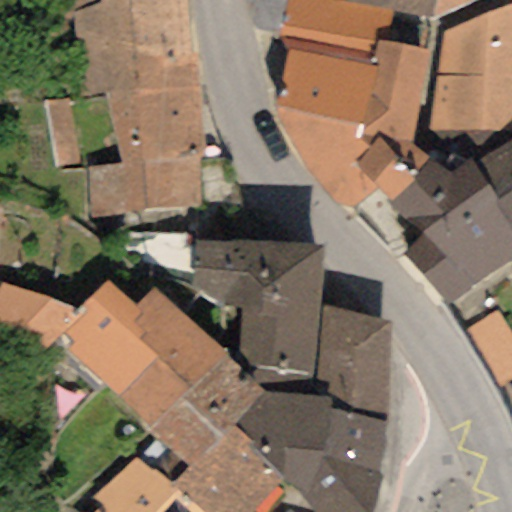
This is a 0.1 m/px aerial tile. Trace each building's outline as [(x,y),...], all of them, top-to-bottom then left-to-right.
[(187,0),(58,0),(59,21),(71,21),(79,97),(106,95),(197,85),(187,0)] [(333,0),(284,0),(277,29),(281,50),(287,51),(374,68),(379,39),(387,41),(392,11),(337,1),(333,0)] [(432,18),(466,3),(464,0),(337,0),(337,1),(392,11),(432,18)] [(511,3),(441,33),(434,77),(511,75),(511,3)] [(287,51),(275,108),(362,125),(359,142),(371,142),(378,135),(384,143),(409,142),(426,50),(387,41),(379,39),(374,68),(287,51)] [(511,129),(511,75),(434,77),(428,130),(511,129)] [(202,155),(197,85),(106,95),(121,163),(202,155)] [(362,125),(275,108),(276,119),(296,157),(337,205),(347,208),(377,186),(389,203),(428,162),(409,142),(384,143),(378,135),(371,142),(359,142),(362,125)] [(511,140),(474,162),(511,227),(511,140)] [(199,209),(202,155),(121,163),(86,167),(90,218),(199,209)] [(447,305),(511,258),(511,227),(474,162),(450,177),(428,162),(389,203),(377,186),(347,208),(401,255),(447,305)] [(320,247),(194,241),(189,288),(240,311),(237,369),(264,393),(310,395),(316,305),(320,247)] [(79,318),(62,332),(72,343),(65,349),(148,431),(225,357),(153,288),(135,305),(109,280),(76,308),(70,313),(79,318)] [(76,308),(0,284),(0,339),(45,353),(62,332),(79,318),(70,313),(76,308)] [(389,321),(316,305),(310,395),(330,399),(329,411),(384,421),(389,321)] [(237,369),(225,357),(148,431),(189,469),(235,425),(264,393),(237,369)] [(286,483),(301,498),(320,457),(329,411),(330,399),(310,395),(264,393),(235,425),(286,483)] [(384,421),(329,411),(320,457),(301,498),(311,511),(370,511),(378,476),(384,421)] [(189,469),(169,488),(196,511),(256,511),(286,483),(235,425),(189,469)] [(196,511),(169,488),(133,457),(95,501),(101,506),(95,511),(196,511)]
